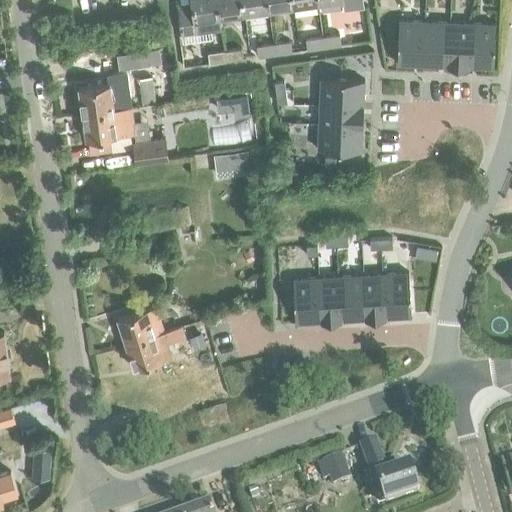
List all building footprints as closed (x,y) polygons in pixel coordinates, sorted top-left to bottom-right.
[(219,15),(216,0),(190,0),(191,4),(176,7),(180,35),(211,30),(211,24),(221,23),(219,15)] [(241,0),(216,0),(219,15),(243,11),(241,0)] [(266,0),(241,0),(243,11),(268,8),(266,0)] [(341,0),(343,9),(364,6),(362,0),(341,0)] [(229,14),(219,15),(221,23),(230,22),(229,14)] [(420,64),(421,20),(398,19),(397,44),(397,52),(396,63),(420,64)] [(444,65),(446,21),(421,20),(420,64),(444,65)] [(470,22),(446,21),(444,65),(468,65),(470,22)] [(470,22),(468,65),(492,66),(495,23),(470,22)] [(339,33),(322,35),(323,46),(341,44),(339,33)] [(323,46),(322,35),(306,38),(307,48),(323,46)] [(290,40),(273,42),(274,53),(291,51),(290,40)] [(274,53),(273,42),(256,44),(258,55),(274,53)] [(241,48),(223,50),(224,59),(242,57),(241,48)] [(224,59),(223,50),(207,52),(209,62),(224,59)] [(152,76),(139,77),(142,103),(155,101),(152,76)] [(320,77),(319,102),(363,103),(364,79),(320,77)] [(275,92),(285,91),(284,80),(274,81),(275,92)] [(79,87),(83,114),(113,109),(111,96),(121,95),(119,82),(79,87)] [(275,92),(277,104),(287,102),(285,91),(275,92)] [(240,94),(231,104),(240,111),(248,102),(240,94)] [(319,102),(318,124),(362,126),(363,103),(319,102)] [(113,109),(82,114),(86,140),(88,139),(90,153),(112,150),(110,136),(126,134),(134,133),(135,139),(150,137),(147,119),(133,121),(131,110),(131,107),(113,109)] [(318,124),(317,149),(361,150),(362,126),(318,124)] [(133,144),(135,162),(168,157),(166,140),(165,135),(150,137),(135,139),(132,140),(133,144)] [(250,149),(214,154),(217,175),(253,170),(250,149)] [(324,156),(324,167),(334,167),(335,156),(324,156)] [(336,235),(336,245),(347,245),(347,234),(336,235)] [(336,235),(324,236),(325,246),(336,245),(336,235)] [(380,238),(381,248),(392,247),(391,237),(380,238)] [(380,238),(369,238),(369,248),(381,248),(380,238)] [(306,255),(317,254),(317,244),(306,245),(306,255)] [(425,248),(424,258),(434,260),(435,249),(425,248)] [(408,271),(383,273),(386,317),(411,315),(408,271)] [(383,273),(362,274),(365,318),(386,317),(383,273)] [(362,274),(340,275),(342,319),(365,318),(362,274)] [(340,275),(317,277),(319,320),(342,319),(340,275)] [(317,277),(292,278),(295,322),(319,320),(317,277)] [(117,318),(125,342),(154,333),(163,330),(159,317),(155,306),(117,318)] [(154,333),(124,342),(133,369),(171,356),(167,343),(184,338),(180,325),(154,333)] [(0,375),(9,374),(3,332),(0,332),(0,375)] [(201,332),(190,336),(193,347),(204,343),(201,332)] [(0,426),(14,422),(9,406),(0,409),(0,426)] [(361,448),(376,491),(379,490),(383,505),(416,495),(407,469),(385,475),(375,443),(361,448)] [(35,448),(21,448),(21,463),(35,463),(35,448)] [(323,464),(318,466),(321,473),(327,471),(330,480),(347,473),(339,455),(322,462),(323,464)] [(33,465),(32,475),(47,476),(48,466),(33,465)] [(0,502),(2,502),(1,498),(17,493),(10,471),(0,474),(0,502)] [(255,488),(248,490),(250,498),(258,495),(255,488)]
